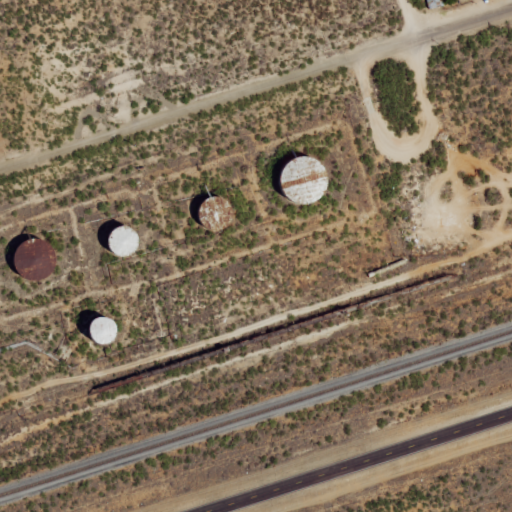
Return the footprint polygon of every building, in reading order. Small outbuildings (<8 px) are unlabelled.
[(290,200),(296,202),(303,202),(309,200),(314,196),(318,190),(320,184),(319,177),(317,171),(312,166),(306,163),(300,162),(293,163),(287,166),(283,171),(280,177),(279,184),(281,190),(285,196),(290,200)] [(212,227),(216,227),(221,226),(224,223),(227,219),(228,215),(227,211),(225,207),(222,203),(218,201),(214,201),(210,202),(206,204),(203,207),(202,211),(201,215),(202,219),(204,223),(208,226),(212,227)] [(118,256),(123,256),(127,254),(131,252),(133,248),(134,244),(134,239),(132,235),(129,232),(125,230),(120,229),(116,230),(113,232),(110,235),(108,239),(108,243),(109,248),(111,251),(114,254),(118,256)] [(21,277),(27,280),(34,280),(40,277),(46,273),(49,268),(51,261),(50,255),(48,249),(43,244),(38,241),(31,239),(24,240),(18,243),(14,248),(11,255),(10,261),(12,268),(16,273),(21,277)] [(98,344),(103,344),(107,343),(111,340),(113,336),(114,332),(114,327),(112,323),(109,320),(105,318),(100,318),(96,318),(93,321),(90,324),(88,328),(88,332),(89,336),(91,339),(94,342),(98,344)] [(102,346),(124,345),(123,320),(101,321),(102,346)]
